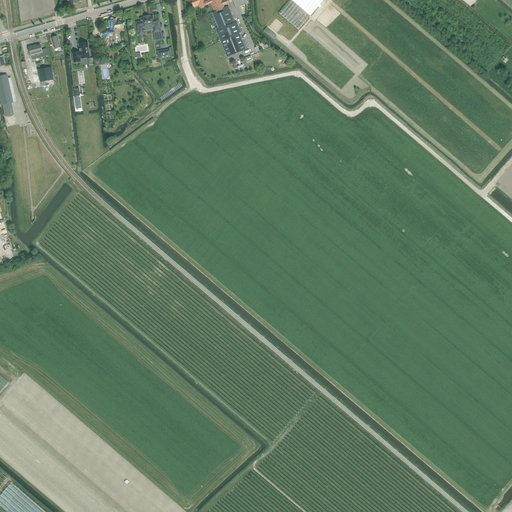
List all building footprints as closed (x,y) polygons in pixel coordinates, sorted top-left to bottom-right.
[(210,1),(215,12),(225,8),(224,6),(229,3),(227,0),(224,0),(222,1),(221,0),(190,0),(193,7),(199,5),(199,6),(210,1)] [(245,0),(232,0),(236,8),(247,4),(245,0)] [(299,30),(323,0),(289,0),(279,13),(299,30)] [(215,12),(209,14),(227,57),(246,49),(239,33),(241,32),(237,22),(235,23),(228,6),(225,8),(215,12)] [(142,22),(137,23),(139,35),(148,33),(147,28),(154,27),(156,41),(162,40),(158,19),(153,20),(153,17),(150,17),(150,16),(144,17),(144,18),(141,19),(142,22)] [(103,37),(109,36),(111,44),(115,43),(114,43),(120,42),(119,35),(118,32),(124,31),(124,28),(123,25),(124,25),(123,23),(122,21),(116,22),(116,19),(109,20),(111,30),(102,32),(103,37)] [(55,49),(57,48),(58,52),(56,52),(57,55),(62,54),(61,51),(60,47),(57,36),(52,38),(55,49)] [(80,52),(72,53),(74,63),(81,62),(81,59),(90,57),(88,43),(86,43),(84,42),(82,42),(81,44),(79,44),(80,52)] [(34,46),(29,47),(32,59),(48,55),(46,49),(42,51),(41,45),(34,47),(34,46)] [(169,50),(158,52),(160,59),(170,57),(169,50)] [(51,67),(38,70),(40,82),(48,81),(53,80),(51,67)] [(0,100),(1,105),(2,105),(4,117),(14,115),(11,103),(13,102),(7,75),(0,76),(0,100)] [(0,392),(8,382),(0,375),(0,392)]
